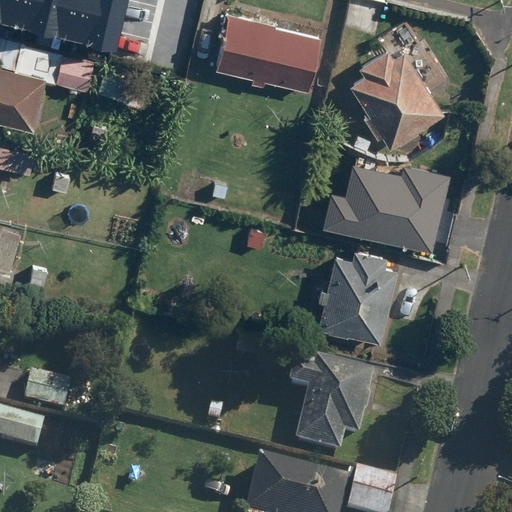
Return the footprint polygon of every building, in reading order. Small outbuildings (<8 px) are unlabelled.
[(0,0),(0,16),(111,41),(120,0),(0,0)] [(327,24),(233,5),(221,65),(314,84),(327,24)] [(388,43),(364,60),(368,66),(351,78),(399,142),(450,105),(436,87),(450,77),(405,16),(381,34),(388,43)] [(0,28),(0,115),(40,124),(52,73),(0,60),(0,42),(3,29),(0,28)] [(66,48),(60,77),(93,83),(99,54),(66,48)] [(102,61),(95,92),(150,105),(157,74),(102,61)] [(0,139),(0,161),(37,170),(41,149),(0,139)] [(438,244),(455,165),(406,154),(403,164),(362,155),(347,225),(438,244)] [(24,225),(5,221),(0,244),(0,257),(16,261),(24,225)] [(387,336),(402,268),(386,264),(388,256),(341,246),(325,323),(387,336)] [(360,434),(377,372),(320,357),(317,367),(298,362),(292,384),(312,390),(298,440),(342,452),(347,431),(360,434)] [(27,369),(23,395),(73,404),(78,378),(27,369)] [(262,456),(250,511),(342,511),(343,509),(351,475),(262,456)]
